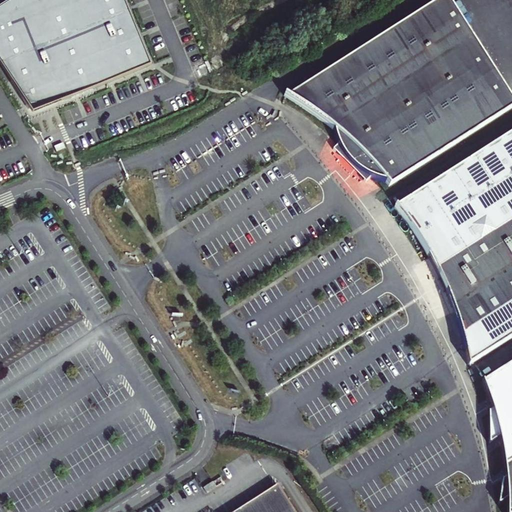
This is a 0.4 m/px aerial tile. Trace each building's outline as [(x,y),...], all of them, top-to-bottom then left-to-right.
[(11,0),(0,7),(0,64),(32,115),(56,105),(150,66),(122,0),(11,0)] [(375,0),(182,0),(216,85),(236,87),(375,0)] [(450,0),(437,0),(285,94),(300,101),(307,105),(317,112),(326,118),(334,124),(337,134),(343,147),(350,158),(357,164),(359,167),(370,174),(381,178),(384,179),(387,184),(511,108),(511,100),(490,64),(492,63),(490,59),(487,61),(450,0)] [(511,133),(392,205),(413,232),(428,255),(436,271),(423,277),(430,294),(443,288),(450,310),(455,330),(459,350),(460,366),(511,334),(511,133)] [(511,511),(511,359),(475,381),(489,410),(494,426),(501,457),(502,490),(501,504),(504,511),(511,511)] [(215,482),(205,488),(208,493),(217,487),(215,482)] [(295,511),(279,486),(237,511),(295,511)]
